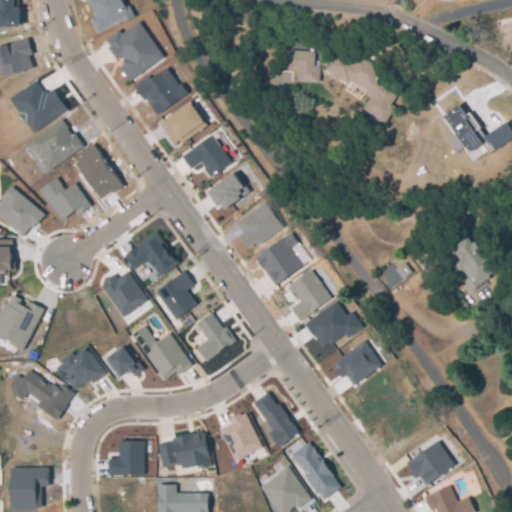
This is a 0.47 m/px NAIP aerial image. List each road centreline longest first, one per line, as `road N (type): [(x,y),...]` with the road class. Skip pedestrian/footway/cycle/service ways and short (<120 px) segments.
road 1 (residential): [(397,511),(53,22),(48,0)]
road 2 (residential): [(280,353),(208,399),(162,412),(107,413),(82,446),(74,492),(81,511),(396,507)]
road 3 (residential): [(181,0),(446,391),(511,511)]
road 4 (residential): [(511,84),(468,51),(410,26),(298,0)]
